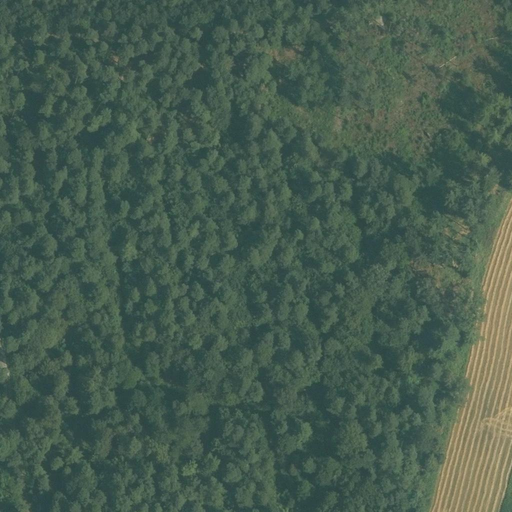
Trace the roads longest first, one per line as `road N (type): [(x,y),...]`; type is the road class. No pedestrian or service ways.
road 1 (track): [(370,0),(308,23),(0,42)]
road 2 (track): [(0,331),(27,511)]
